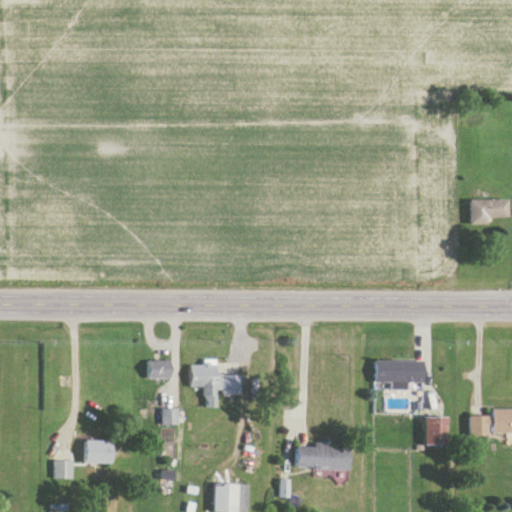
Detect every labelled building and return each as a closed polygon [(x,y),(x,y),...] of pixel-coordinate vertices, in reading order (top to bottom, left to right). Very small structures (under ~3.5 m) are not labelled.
[(507,202),(467,202),(467,227),(487,227),(487,220),(507,220),(507,202)] [(373,363),(373,385),(423,385),(423,363),(373,363)] [(143,382),(170,382),(170,364),(143,364),(143,382)] [(240,398),(240,378),(216,378),(216,368),(188,368),(188,390),(202,390),(202,411),(215,411),(215,398),(240,398)] [(466,418),(466,438),(506,438),(506,443),(511,443),(511,435),(511,434),(511,411),(489,411),(489,418),(466,418)] [(175,413),(159,413),(159,428),(175,428),(175,413)] [(426,421),(426,446),(445,446),(445,421),(426,421)] [(111,467),(111,444),(81,444),(81,467),(111,467)] [(292,449),(292,472),(348,473),(348,449),(292,449)] [(70,482),(70,464),(51,464),(51,482),(70,482)] [(278,485),(278,499),(286,499),(285,484),(278,485)] [(210,511),(245,511),(245,488),(211,488),(210,511)]
